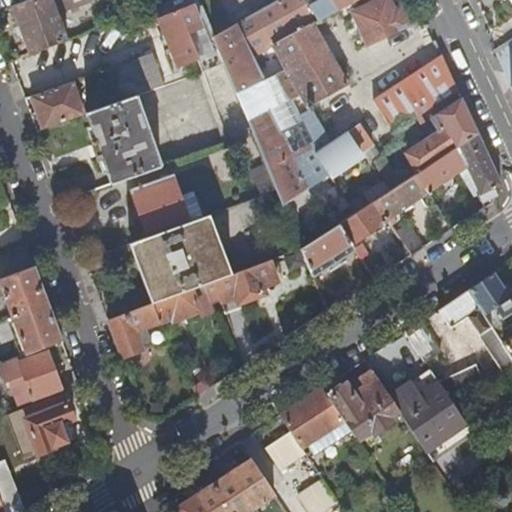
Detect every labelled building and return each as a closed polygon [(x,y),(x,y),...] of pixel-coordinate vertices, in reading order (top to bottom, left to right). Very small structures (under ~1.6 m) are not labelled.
[(90,0),(30,0),(11,8),(28,53),(32,52),(59,42),(66,39),(56,14),(90,1),(90,0)] [(223,62),(212,37),(197,0),(169,0),(168,1),(153,6),(176,64),(201,55),(199,50),(205,48),(207,54),(198,63),(201,72),(223,62)] [(313,103),(347,84),(312,24),(354,0),(278,0),(212,37),(223,62),(252,133),(266,165),(276,191),(282,205),(374,145),(360,123),(330,142),(311,111),(315,108),(313,103)] [(390,4),(388,0),(378,0),(354,12),(369,44),(408,26),(396,1),(390,4)] [(511,40),(494,52),(505,75),(511,71),(511,40)] [(151,52),(103,69),(116,103),(135,96),(163,86),(151,52)] [(419,114),(457,88),(441,54),(374,99),(395,130),(400,126),(415,116),(419,114)] [(201,72),(228,142),(252,133),(223,62),(201,72)] [(35,112),(29,114),(31,117),(36,132),(82,115),(70,81),(29,97),(35,112)] [(101,158),(110,184),(160,166),(135,96),(116,103),(85,114),(94,140),(90,142),(96,159),(101,158)] [(455,149),(478,133),(468,112),(461,97),(430,118),(435,126),(439,124),(441,128),(408,150),(406,157),(417,174),(455,149)] [(424,120),(419,114),(415,116),(419,123),(424,120)] [(475,194),(484,207),(488,205),(494,201),(497,185),(501,183),(478,133),(455,149),(466,167),(478,191),(479,192),(475,194)] [(414,176),(426,194),(466,167),(455,149),(417,174),(414,176)] [(390,190),(398,185),(381,157),(372,163),(390,190)] [(259,198),(276,191),(266,165),(249,171),(259,198)] [(385,222),(389,227),(395,222),(392,217),(426,194),(414,176),(414,175),(398,185),(390,190),(371,202),(385,222)] [(170,176),(131,190),(147,237),(188,223),(203,217),(193,192),(178,197),(170,176)] [(337,224),(351,244),(385,222),(371,202),(337,224)] [(134,242),(157,302),(202,284),(226,275),(203,217),(188,223),(147,237),(134,242)] [(300,248),(311,276),(354,248),(351,244),(337,224),(300,248)] [(398,237),(411,255),(424,247),(411,229),(398,237)] [(226,275),(202,284),(210,304),(220,300),(221,301),(236,296),(238,302),(262,293),(260,287),(276,281),(268,259),(226,275)] [(31,351),(61,339),(42,287),(34,266),(0,279),(0,287),(24,353),(31,351)] [(494,273),(467,290),(484,315),(490,310),(493,315),(498,312),(502,318),(511,310),(511,290),(510,288),(506,291),(494,273)] [(157,302),(151,304),(159,322),(170,318),(171,321),(196,312),(199,318),(214,312),(210,304),(202,284),(157,302)] [(467,290),(438,309),(450,327),(466,317),(504,371),(511,366),(511,354),(504,343),(494,328),(484,315),(467,290)] [(151,304),(108,320),(121,358),(142,350),(141,348),(150,344),(144,327),(159,322),(151,304)] [(416,324),(405,332),(416,348),(425,360),(441,350),(421,320),(416,324)] [(33,357),(31,351),(24,353),(0,362),(0,375),(3,383),(8,381),(16,405),(61,387),(48,352),(33,357)] [(475,365),(439,381),(448,395),(455,392),(484,379),(475,365)] [(346,385),(329,396),(344,419),(355,436),(372,424),(376,431),(390,421),(386,414),(396,408),(392,401),(370,371),(347,387),(346,385)] [(433,373),(392,401),(396,408),(435,466),(476,438),(455,405),(448,395),(439,381),(433,373)] [(301,400),(280,414),(291,431),(304,451),(309,448),(307,444),(344,419),(329,396),(322,387),(301,400)] [(64,403),(61,393),(22,408),(26,418),(24,419),(38,453),(54,447),(54,445),(66,440),(60,424),(72,419),(67,402),(64,403)] [(304,451),(291,431),(265,448),(280,470),(306,453),(305,451),(304,451)] [(0,498),(3,507),(5,511),(21,511),(25,510),(5,459),(0,461),(0,498)] [(249,459),(177,507),(179,511),(244,511),(272,493),(249,459)] [(322,478),(297,495),(308,511),(320,511),(338,501),(322,478)]
